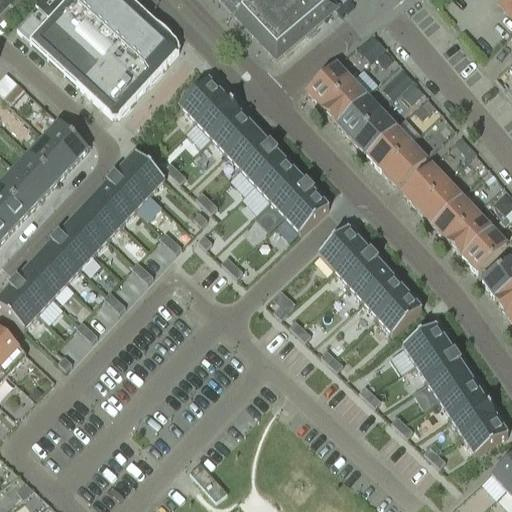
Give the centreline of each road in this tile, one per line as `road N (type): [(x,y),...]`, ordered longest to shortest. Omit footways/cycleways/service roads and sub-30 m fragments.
road 1 (residential): [(511,384),(403,243),(269,101)]
road 2 (residential): [(511,158),(391,12),(375,14),(269,101)]
road 3 (residential): [(0,54),(114,157),(0,277)]
road 4 (residential): [(156,0),(269,101)]
road 5 (residential): [(269,101),(185,0)]
